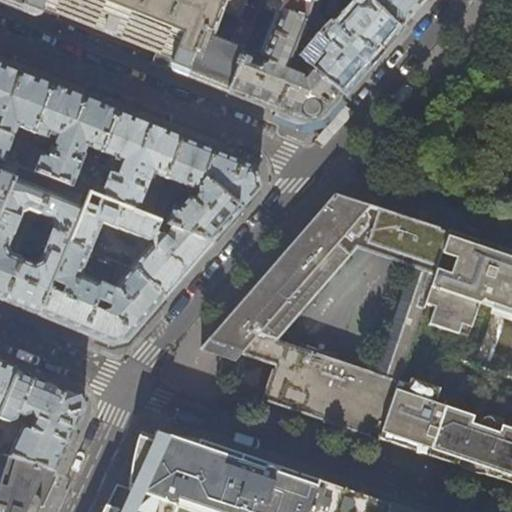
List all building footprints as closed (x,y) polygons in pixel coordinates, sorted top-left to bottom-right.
[(0,0),(0,3),(55,25),(59,13),(109,33),(157,51),(152,64),(227,93),(243,54),(244,52),(212,40),(217,27),(236,33),(247,0),(0,0)] [(280,0),(276,13),(305,23),(313,0),(280,0)] [(368,0),(366,2),(399,30),(423,1),(424,0),(368,0)] [(368,65),(399,30),(366,2),(362,7),(355,7),(335,30),(333,30),(331,29),(329,30),(328,30),(324,35),(323,36),(323,37),(323,39),(323,40),(323,41),(324,41),(325,42),(315,52),(319,56),(309,67),(341,96),(368,65)] [(305,23),(276,13),(259,54),(259,55),(259,56),(259,57),(260,57),(264,59),(262,63),(256,65),(253,64),(254,62),(255,62),(255,61),(255,60),(255,59),(254,59),(253,59),(243,54),(227,93),(269,110),(299,122),(323,116),(328,110),(341,96),(309,67),(301,77),(286,71),(299,39),(303,38),(307,29),(304,26),(305,23)] [(19,75),(0,67),(0,159),(3,161),(16,128),(33,135),(52,88),(19,75)] [(83,101),(52,88),(33,135),(46,140),(48,135),(57,139),(54,149),(50,148),(47,157),(42,155),(35,173),(72,188),(84,157),(83,157),(86,147),(101,153),(117,114),(83,101)] [(158,131),(117,114),(101,153),(116,159),(116,161),(123,164),(118,175),(110,172),(99,199),(137,214),(152,174),(166,179),(182,140),(158,131)] [(216,154),(182,140),(166,179),(191,189),(196,189),(205,179),(214,184),(241,210),(249,201),(257,192),(251,168),(216,154)] [(14,180),(0,174),(0,205),(3,207),(14,180)] [(223,231),(241,210),(214,184),(205,179),(196,189),(196,199),(193,202),(188,197),(180,207),(174,205),(166,225),(212,244),(223,231)] [(48,194),(14,180),(3,207),(0,214),(0,299),(4,302),(22,260),(9,255),(7,250),(22,212),(27,210),(40,215),(48,194)] [(83,208),(48,194),(40,215),(51,220),(54,226),(39,262),(33,265),(22,260),(4,302),(23,309),(39,316),(68,244),(83,208)] [(88,194),(83,208),(68,244),(90,253),(102,224),(145,242),(147,248),(130,269),(164,299),(180,281),(212,244),(166,225),(137,214),(99,199),(88,194)] [(398,382),(424,303),(449,232),(421,223),(365,205),(334,194),(310,222),(263,276),(209,337),(202,347),(237,359),(242,355),(273,365),(261,399),(269,402),(340,426),(378,439),(398,382)] [(409,386),(398,382),(378,439),(402,447),(465,469),(511,484),(511,253),(499,249),(449,232),(424,303),(433,307),(428,323),(467,336),(478,305),(511,316),(511,428),(436,402),(439,391),(410,381),(409,386)] [(90,253),(68,244),(39,316),(73,330),(111,346),(126,342),(134,333),(164,299),(130,269),(122,266),(116,282),(117,284),(113,289),(81,275),(90,253)] [(0,364),(0,412),(17,372),(0,364)] [(9,458),(56,472),(84,411),(78,397),(51,386),(17,372),(0,412),(0,419),(9,422),(16,420),(18,415),(24,417),(32,413),(35,419),(30,429),(26,427),(21,429),(11,451),(9,458)] [(304,511),(315,481),(280,469),(197,441),(195,446),(155,432),(151,442),(137,437),(133,455),(131,469),(129,489),(140,491),(132,511),(122,511),(105,506),(103,511),(160,511),(163,505),(185,511),(304,511)] [(0,511),(36,511),(41,503),(56,472),(9,458),(0,485),(0,511)] [(353,493),(315,481),(304,511),(385,511),(388,505),(353,493)]
